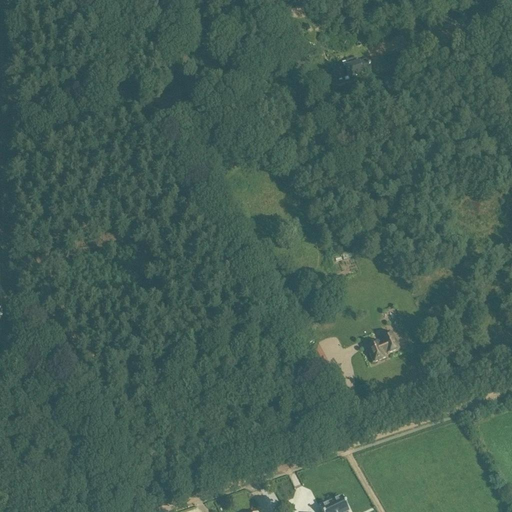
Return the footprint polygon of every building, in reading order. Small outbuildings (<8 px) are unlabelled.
[(246,16),(227,19),(229,30),(248,26),(246,16)] [(210,30),(192,35),(195,45),(213,40),(210,30)] [(296,42),(294,55),(306,57),(308,44),(296,42)] [(309,50),(308,58),(318,58),(319,51),(309,50)] [(345,70),(343,70),(347,84),(357,81),(356,76),(371,71),(368,60),(357,64),(355,59),(346,62),(348,67),(345,68),(345,70)] [(175,99),(158,104),(160,113),(177,108),(175,99)] [(399,325),(402,319),(397,316),(394,322),(399,325)] [(0,324),(0,334),(9,334),(8,324),(0,324)] [(376,340),(363,346),(366,353),(368,352),(373,364),(386,358),(384,354),(387,353),(388,354),(399,349),(394,338),(393,339),(390,332),(375,338),(376,340)] [(318,344),(307,350),(319,375),(331,369),(318,344)] [(319,508),(321,511),(348,511),(342,497),(319,508)]
